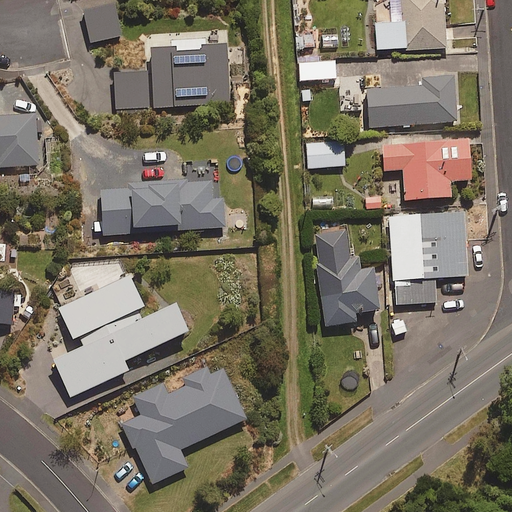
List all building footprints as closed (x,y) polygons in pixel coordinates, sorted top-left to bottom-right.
[(446,47),(444,0),(401,0),(402,18),(375,19),(376,49),(446,47)] [(119,36),(112,5),(83,11),(89,42),(119,36)] [(295,50),(314,50),(314,41),(326,41),(326,28),(295,29),(295,50)] [(173,49),(173,45),(146,47),(148,71),(112,73),(115,110),(227,103),(223,42),(197,44),(197,47),(173,49)] [(334,79),(333,62),(297,64),(298,81),(334,79)] [(362,77),(339,77),(340,111),(362,110),(362,77)] [(453,123),(452,77),(421,78),(421,87),(365,89),(367,126),(453,123)] [(0,169),(38,169),(37,117),(0,116),(0,169)] [(467,180),(465,140),(381,146),(383,171),(400,170),(402,200),(448,197),(447,181),(467,180)] [(343,167),(342,142),(306,143),(306,168),(343,167)] [(212,179),(131,183),(131,189),(102,191),(105,236),(138,234),(137,226),(184,224),(184,229),(226,227),(224,199),(213,199),(212,179)] [(463,239),(461,212),(387,217),(393,305),(402,304),(403,317),(415,317),(415,304),(435,303),(433,278),(471,276),(468,238),(463,239)] [(347,259),(346,231),(314,233),(320,325),(352,323),(352,312),(374,311),(372,269),(359,270),(358,258),(347,259)] [(150,314),(131,274),(60,308),(78,348),(54,359),(71,397),(130,370),(125,360),(190,329),(177,301),(150,314)] [(0,322),(13,324),(15,288),(0,287),(0,322)] [(209,374),(204,366),(180,378),(184,386),(168,394),(163,383),(133,397),(141,413),(120,423),(132,447),(135,446),(153,483),(189,465),(181,448),(247,416),(224,367),(209,374)]
